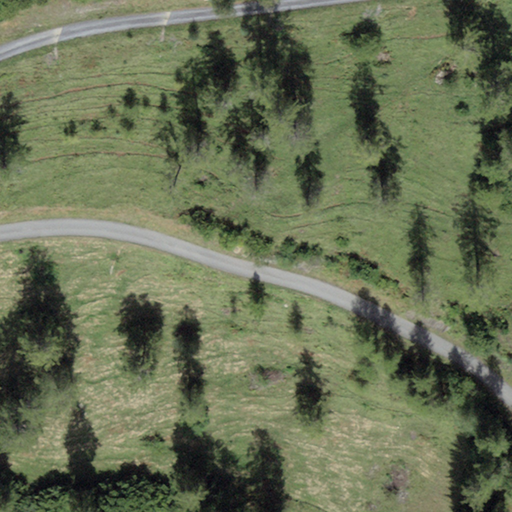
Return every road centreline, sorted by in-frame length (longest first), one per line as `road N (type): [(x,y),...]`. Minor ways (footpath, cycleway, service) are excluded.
road 1 (track): [(511,397),(366,308),(177,247),(108,228),(0,233)]
road 2 (track): [(0,60),(26,46),(142,22),(341,0)]
